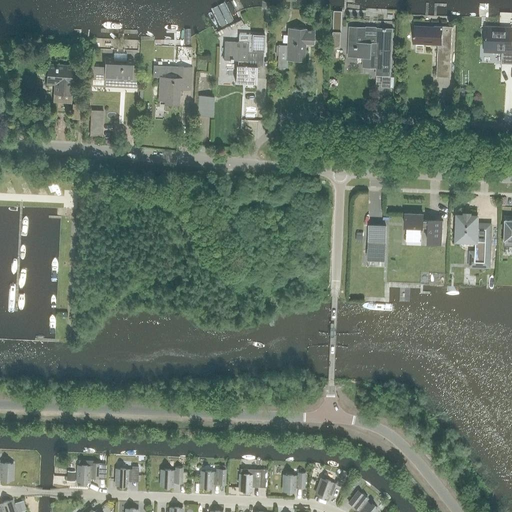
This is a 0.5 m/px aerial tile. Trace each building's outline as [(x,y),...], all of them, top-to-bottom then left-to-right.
[(341,32),(342,14),(334,14),(333,31),(341,32)] [(441,27),(433,26),(414,26),(413,44),(438,45),(436,77),(450,78),(452,27),(441,26),(441,27)] [(348,57),(349,57),(363,57),(363,68),(363,66),(369,66),(369,68),(377,68),(376,76),(390,77),(392,29),(377,28),(377,36),(365,36),(365,28),(350,27),(348,57)] [(278,45),(277,67),(287,68),(287,60),(302,61),(303,40),(314,41),(314,31),(306,31),(306,29),(288,28),(287,45),(278,45)] [(499,29),(485,28),(485,45),(498,46),(498,51),(502,51),(501,64),(511,64),(511,51),(511,34),(511,30),(499,29)] [(340,46),(341,34),(333,33),(332,45),(340,46)] [(224,41),(224,60),(230,60),(230,61),(233,61),(233,60),(239,60),(239,66),(236,66),(236,83),(256,84),(257,67),(263,67),(264,35),(240,34),(240,42),(224,41)] [(105,57),(104,86),(121,86),(121,85),(125,85),(125,87),(132,87),(134,59),(126,58),(127,54),(114,53),(113,58),(105,57)] [(47,64),(46,84),(54,85),(53,102),(71,103),(72,86),(73,66),(47,64)] [(160,96),(159,104),(178,105),(179,89),(190,89),(191,68),(177,67),(176,78),(160,77),(160,87),(154,87),(153,88),(153,95),(154,96),(160,96)] [(198,95),(197,115),(213,116),(214,96),(198,95)] [(91,110),(90,135),(102,136),(103,111),(103,112),(92,112),(92,110),(91,110)] [(405,214),(405,227),(423,228),(423,227),(429,227),(428,243),(441,244),(442,220),(429,220),(429,221),(423,221),(423,214),(405,214)] [(458,216),(456,241),(475,242),(475,253),(470,252),(470,264),(475,265),(474,267),(489,267),(491,225),(477,225),(477,217),(458,216)] [(386,226),(370,225),(368,259),(384,260),(386,226)] [(0,475),(1,475),(1,479),(13,480),(13,464),(0,463),(0,475)] [(78,466),(77,482),(89,482),(89,478),(98,479),(99,463),(92,463),(92,466),(78,466)] [(161,470),(160,486),(172,486),(173,483),(182,483),(182,482),(182,472),(182,468),(176,468),(175,471),(161,470)] [(116,469),(115,485),(127,485),(128,482),(131,482),(131,470),(116,469)] [(225,485),(225,473),(225,469),(219,469),(216,469),(216,472),(201,471),(200,487),(212,488),(212,484),(225,485)] [(239,474),(239,490),(251,491),(251,486),(254,486),(254,487),(260,487),(261,476),(263,476),(263,477),(266,477),(267,470),(260,469),(260,472),(254,472),(254,475),(239,474)] [(67,471),(67,480),(75,481),(76,471),(67,471)] [(283,475),(283,491),(295,492),(295,488),(304,488),(305,473),(298,473),(298,476),(283,475)] [(321,479),(316,494),(327,498),(328,494),(331,495),(335,484),(321,479)] [(358,491),(349,503),(360,511),(375,511),(377,510),(366,501),(368,498),(358,491)] [(2,508),(0,508),(0,511),(15,511),(12,500),(0,504),(2,508)] [(23,501),(16,504),(18,511),(25,508),(23,501)]
